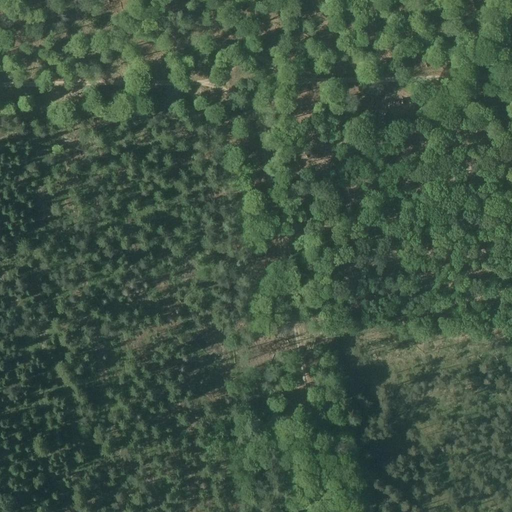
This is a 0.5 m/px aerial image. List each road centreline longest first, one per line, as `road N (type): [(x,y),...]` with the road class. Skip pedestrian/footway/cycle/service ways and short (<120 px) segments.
road 1 (track): [(230,0),(237,41),(217,54),(213,78),(218,90),(245,103),(316,511)]
road 2 (track): [(511,73),(271,77),(264,53),(237,41)]
road 3 (track): [(213,78),(0,80)]
